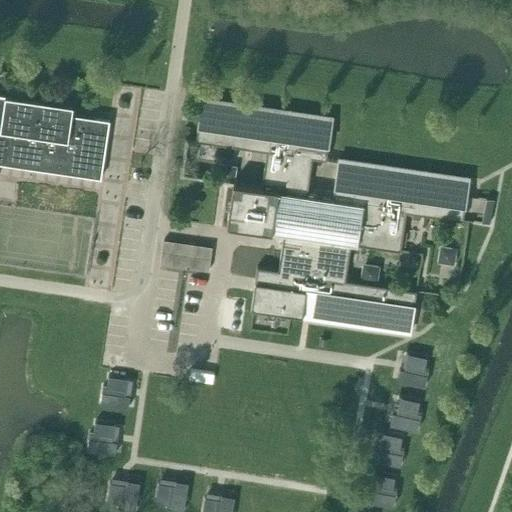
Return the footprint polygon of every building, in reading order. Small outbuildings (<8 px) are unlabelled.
[(74,104),(0,93),(0,157),(14,160),(14,165),(101,178),(110,119),(72,114),(74,104)] [(279,269),(258,266),(256,278),(254,291),(251,308),(304,315),(310,316),(410,331),(416,290),(345,279),(350,243),(401,250),(406,211),(463,219),(468,187),(469,177),(339,159),(334,198),(307,194),(313,157),(326,159),(333,117),(202,98),(196,139),(268,150),(262,187),(234,183),(227,224),(284,233),(282,250),(279,269)] [(229,182),(232,164),(220,162),(217,180),(229,182)] [(445,245),(442,262),(454,264),(457,247),(445,245)] [(380,265),(367,263),(365,280),(378,282),(380,265)] [(400,368),(397,380),(425,386),(429,368),(425,367),(427,356),(408,352),(405,369),(400,368)] [(103,385),(101,403),(129,407),(131,395),(126,394),(128,378),(109,375),(107,386),(103,385)] [(393,411),(390,424),(418,430),(421,412),(417,411),(420,400),(401,396),(397,412),(393,411)] [(90,431),(88,449),(116,453),(118,440),(113,440),(115,423),(95,421),(94,432),(90,431)] [(375,447),(373,459),(401,465),(404,447),(400,446),(402,436),(383,432),(380,448),(375,447)] [(368,488),(366,500),(394,506),(397,488),(393,487),(395,476),(376,473),(373,489),(368,488)] [(110,481),(107,501),(119,502),(118,506),(136,509),(140,481),(128,479),(127,484),(110,481)] [(159,482),(156,501),(167,503),(166,507),(184,510),(188,481),(176,480),(175,484),(159,482)] [(205,496),(202,511),(232,511),(235,496),(222,494),(222,499),(205,496)]
